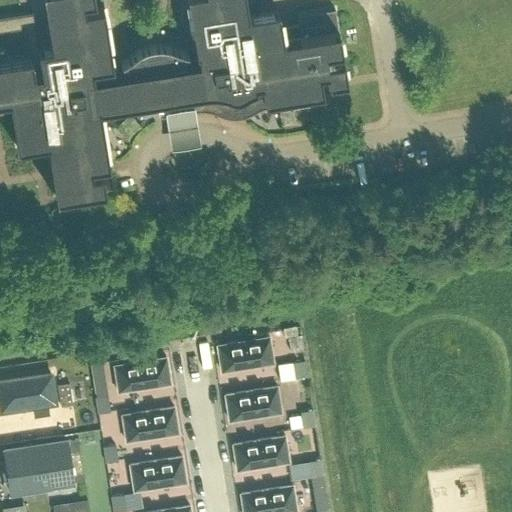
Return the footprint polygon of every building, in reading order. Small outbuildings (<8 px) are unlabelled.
[(45,140),(54,196),(103,188),(99,163),(107,161),(106,159),(98,106),(167,95),(170,111),(159,113),(159,114),(193,109),(196,108),(200,108),(203,108),(206,109),(209,109),(213,110),(216,112),(219,113),(222,114),(225,115),(228,115),(231,116),(234,116),(237,116),(240,115),(243,114),(246,113),(249,112),(251,111),(254,109),(256,108),(258,107),(263,105),(265,105),(268,104),(268,103),(265,104),(264,98),(316,90),(321,89),(320,81),(345,77),(337,28),(336,28),(336,26),(299,31),(299,34),(281,37),(276,7),(246,12),(244,0),(186,0),(194,49),(196,48),(197,57),(184,59),(182,49),(186,50),(186,49),(180,48),(178,47),(175,46),(168,44),(164,43),(161,42),(157,42),(154,42),(150,43),(147,43),(143,44),(140,46),(137,48),(134,50),(127,55),(124,57),(119,60),(119,61),(123,59),(124,69),(112,71),(110,62),(111,62),(102,3),(83,6),(81,0),(42,0),(50,43),(37,45),(32,11),(0,16),(0,28),(14,26),(14,27),(15,27),(14,26),(29,23),(34,52),(0,57),(0,106),(9,105),(15,145),(45,140)] [(299,31),(336,26),(336,25),(333,7),(296,13),(297,21),(299,31)] [(273,362),(269,335),(216,344),(220,370),(273,362)] [(170,382),(166,356),(113,364),(117,390),(170,382)] [(306,375),(304,359),(292,361),(295,377),(306,375)] [(56,408),(51,374),(0,382),(0,416),(33,411),(34,419),(48,417),(47,409),(56,408)] [(72,403),(69,382),(57,384),(60,405),(72,403)] [(281,411),(276,385),(224,393),(228,419),(281,411)] [(107,394),(95,396),(97,412),(109,410),(107,394)] [(173,405),(121,413),(125,440),(178,432),(173,405)] [(302,426),(314,424),(312,408),(311,408),(300,410),(302,426)] [(288,461),(284,434),(232,442),(236,469),(288,461)] [(64,444),(2,454),(9,498),(71,488),(64,444)] [(115,444),(103,446),(105,462),(117,460),(115,444)] [(181,454),(129,463),(133,489),(185,481),(181,454)] [(319,458),(308,460),(310,476),(322,474),(320,458),(319,458)] [(282,511),(296,510),(292,484),(240,492),(242,511),(282,511)] [(123,493),(111,495),(112,504),(113,511),(125,509),(123,493)] [(90,511),(89,498),(54,503),(55,511),(90,511)]
